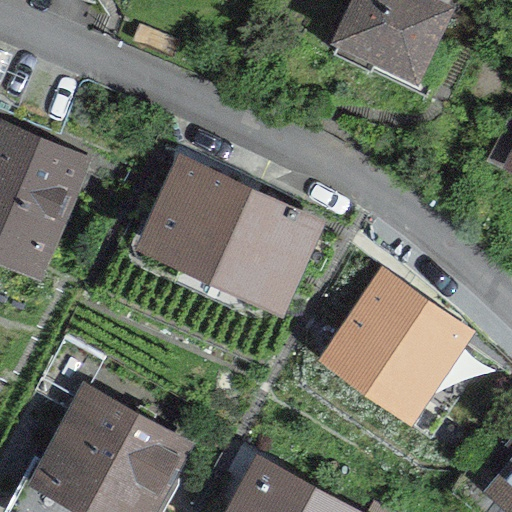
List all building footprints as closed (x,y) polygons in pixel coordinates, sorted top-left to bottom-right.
[(457,0),(348,0),(337,25),(344,28),(336,44),(429,88),(448,48),(437,43),(457,0)] [(0,248),(51,269),(97,155),(0,117),(0,248)] [(140,234),(287,300),(328,211),(180,145),(140,234)] [(392,249),(329,324),(416,397),(479,322),(392,249)] [(154,511),(197,434),(84,374),(42,451),(36,447),(5,503),(21,511),(154,511)] [(401,511),(381,501),(376,509),(259,445),(222,511),(401,511)] [(511,451),(489,477),(511,496),(511,451)]
